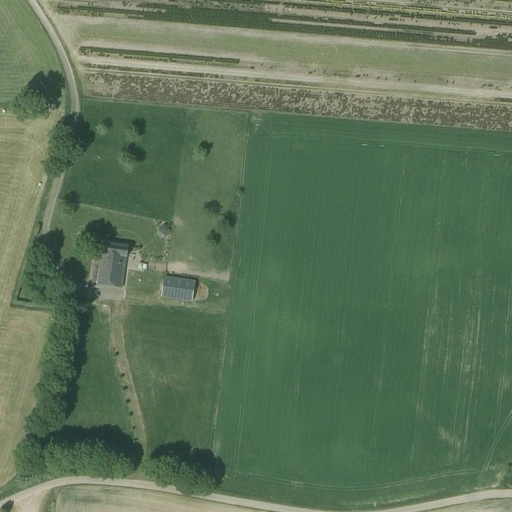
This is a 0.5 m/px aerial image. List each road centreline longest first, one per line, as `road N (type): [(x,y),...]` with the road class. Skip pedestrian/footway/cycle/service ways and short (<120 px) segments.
road 1 (unclassified): [(81,289),(60,273),(46,246),(75,104),(63,57),(30,0)]
road 2 (unclassified): [(285,511),(84,482),(54,484),(0,507)]
road 3 (track): [(146,487),(113,296),(81,289)]
